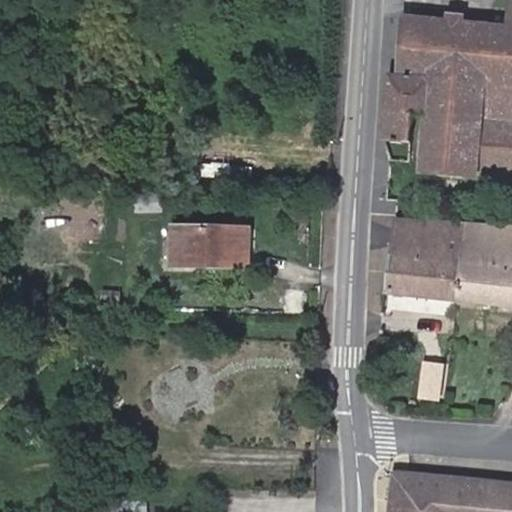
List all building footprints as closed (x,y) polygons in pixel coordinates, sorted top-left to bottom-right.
[(511,174),(511,0),(509,0),(507,24),(404,16),(399,74),(391,73),(384,141),(408,143),(411,114),(426,115),(421,170),(478,174),(478,172),(511,174)] [(162,195),(137,195),(137,212),(162,212),(162,195)] [(395,217),(386,291),(455,299),(462,223),(395,217)] [(511,227),(462,223),(455,299),(511,305),(511,227)] [(182,244),(181,264),(248,265),(249,228),(172,227),(172,244),(182,244)] [(171,263),(181,264),(182,244),(172,244),(171,263)] [(183,397),(245,398),(246,361),(164,359),(162,396),(183,397)] [(440,397),(443,365),(426,363),(423,396),(440,397)] [(154,412),(95,410),(94,437),(153,439),(154,412)] [(511,511),(511,484),(392,475),(391,488),(388,511),(511,511)] [(152,511),(153,505),(77,503),(77,511),(152,511)]
